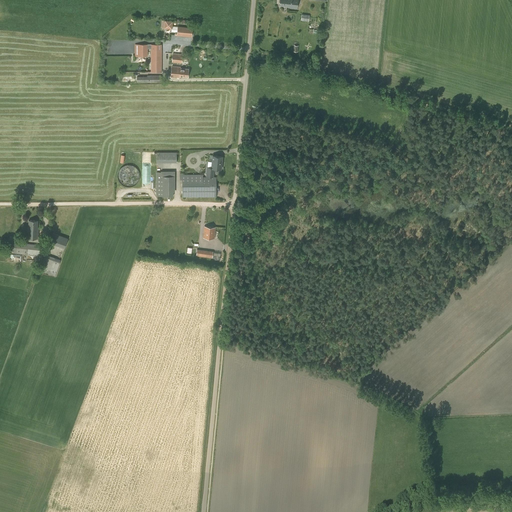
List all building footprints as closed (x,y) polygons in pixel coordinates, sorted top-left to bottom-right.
[(280,0),(280,5),(288,6),(288,8),(297,8),(297,0),(280,0)] [(173,21),(165,20),(164,28),(172,29),(173,21)] [(178,32),(177,36),(192,37),(193,29),(172,26),(171,32),(178,32)] [(148,48),(151,48),(151,72),(161,72),(162,45),(135,44),(135,56),(136,57),(136,58),(138,58),(138,56),(148,56),(148,48)] [(173,53),(172,62),(182,63),(183,54),(173,53)] [(172,66),(171,77),(177,77),(177,76),(188,77),(189,68),(180,67),(172,66)] [(177,152),(156,152),(156,162),(177,162),(177,152)] [(222,156),(213,155),(211,168),(221,169),(222,156)] [(118,173),(118,176),(118,180),(120,183),(123,185),(127,186),(130,186),(134,185),(137,183),(139,180),(140,177),(139,173),(138,170),(135,167),(132,165),(129,165),(125,165),(122,167),(119,170),(118,173)] [(156,196),(173,196),(173,193),(175,193),(175,171),(161,171),(161,172),(159,172),(156,172),(156,196)] [(182,173),(182,197),(216,197),(216,176),(204,177),(204,173),(182,173)] [(29,220),(28,227),(27,238),(38,239),(38,227),(37,227),(38,221),(29,220)] [(203,238),(214,239),(215,227),(204,226),(203,238)] [(49,242),(64,248),(68,238),(52,233),(49,242)] [(9,253),(39,256),(40,245),(11,242),(9,253)] [(196,256),(197,256),(201,257),(213,258),(213,251),(197,249),(196,256)] [(61,260),(45,254),(39,270),(55,276),(61,260)]
